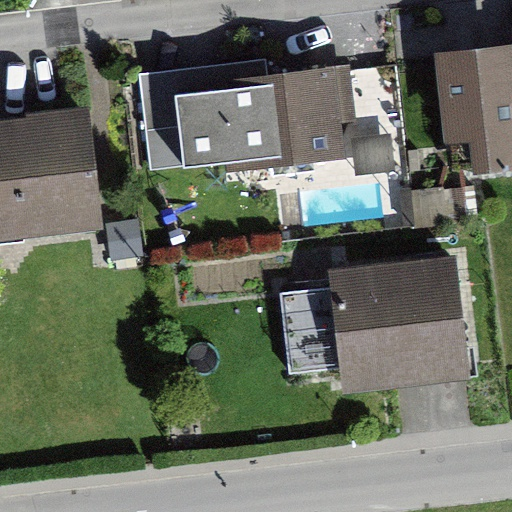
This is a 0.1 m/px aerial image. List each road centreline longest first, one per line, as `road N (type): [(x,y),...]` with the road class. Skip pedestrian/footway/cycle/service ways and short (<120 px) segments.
road 1 (unclassified): [(511,467),(139,511)]
road 2 (residential): [(310,0),(0,36)]
